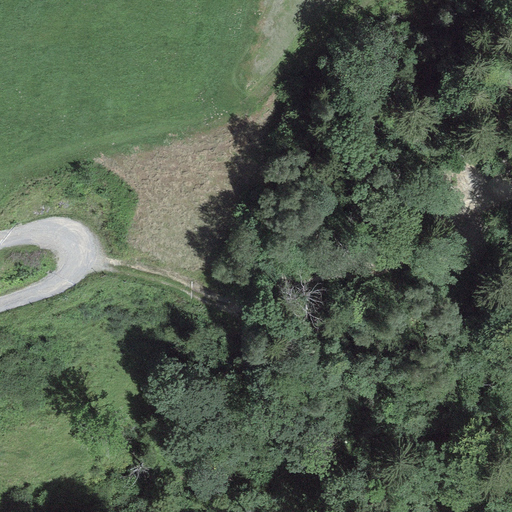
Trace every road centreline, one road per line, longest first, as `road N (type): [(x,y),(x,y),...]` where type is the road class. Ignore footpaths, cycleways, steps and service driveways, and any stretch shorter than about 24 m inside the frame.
road 1 (track): [(80,263),(247,298),(309,273),(376,268),(437,219),(511,191)]
road 2 (track): [(0,239),(62,233),(82,254),(66,281),(0,305)]
